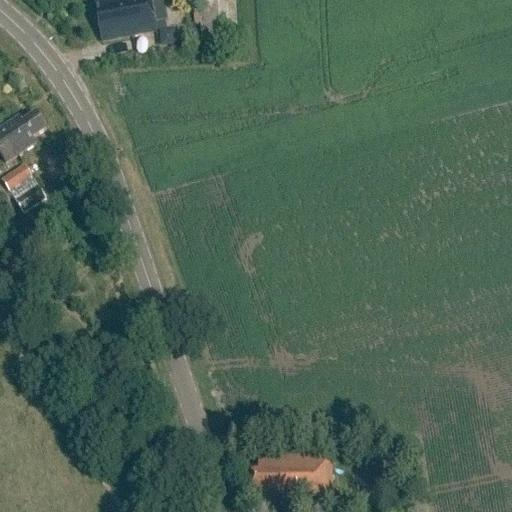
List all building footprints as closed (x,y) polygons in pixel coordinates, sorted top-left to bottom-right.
[(93,0),(97,18),(94,18),(96,28),(98,28),(102,46),(156,35),(154,26),(168,23),(163,0),(159,0),(149,2),(148,0),(93,0)] [(235,0),(199,0),(202,47),(238,45),(235,0)] [(17,124),(0,135),(0,159),(6,168),(36,148),(33,143),(48,133),(38,117),(20,129),(17,124)] [(46,203),(24,169),(1,183),(23,218),(46,203)] [(260,474),(252,474),(252,494),(256,494),(256,509),(332,507),(331,458),(259,460),(260,474)]
